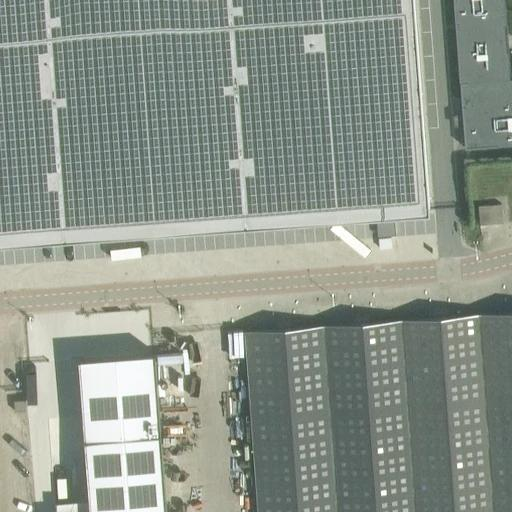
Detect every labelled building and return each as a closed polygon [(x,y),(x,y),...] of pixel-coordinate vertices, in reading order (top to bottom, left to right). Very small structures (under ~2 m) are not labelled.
[(0,0),(0,238),(430,207),(414,0),(0,0)] [(511,77),(510,78),(503,0),(453,0),(460,81),(465,147),(511,143),(511,77)] [(478,204),(479,221),(500,220),(500,204),(478,204)] [(511,511),(511,311),(245,331),(258,511),(511,511)] [(89,511),(167,511),(155,353),(78,359),(89,511)] [(15,411),(25,410),(24,400),(14,401),(15,411)]
